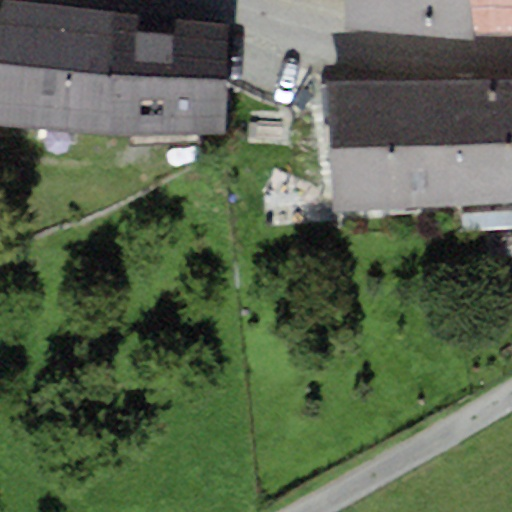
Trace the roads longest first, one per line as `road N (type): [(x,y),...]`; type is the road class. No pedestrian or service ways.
road 1 (residential): [(204,0),(319,44),(374,54),(511,55)]
road 2 (residential): [(511,393),(303,511)]
